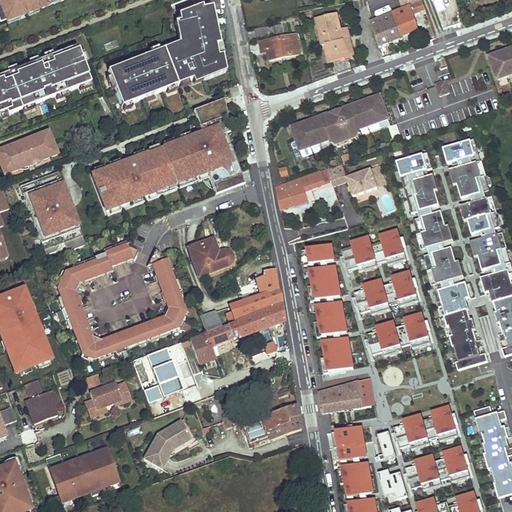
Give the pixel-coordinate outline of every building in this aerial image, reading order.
[(0,0),(0,25),(12,21),(11,19),(40,8),(38,5),(51,0),(0,0)] [(40,8),(40,9),(65,0),(51,0),(38,5),(40,8)] [(400,0),(404,9),(424,3),(422,0),(400,0)] [(437,14),(445,11),(441,0),(440,0),(433,2),(437,14)] [(180,43),(110,71),(113,78),(114,77),(118,88),(117,89),(123,105),(132,101),(133,104),(203,76),(205,80),(228,71),(225,55),(220,56),(218,45),(222,43),(219,27),(214,28),(212,17),(217,16),(214,2),(181,14),(182,21),(177,22),(179,29),(185,28),(189,45),(182,48),(180,43)] [(424,4),(413,8),(414,14),(426,10),(424,4)] [(414,14),(413,8),(372,23),(380,48),(403,40),(401,33),(418,27),(414,14)] [(338,15),(317,20),(323,46),(326,46),(330,62),(342,59),(341,54),(348,52),(345,41),(344,41),(342,31),(338,15)] [(269,27),(257,30),(258,37),(270,35),(269,27)] [(420,33),(418,27),(401,33),(403,40),(420,33)] [(181,43),(180,43),(182,48),(189,45),(185,28),(179,29),(181,43)] [(348,30),(342,31),(344,41),(345,41),(348,52),(341,54),(342,59),(355,56),(348,30)] [(297,36),(261,44),(263,53),(269,52),(271,61),(301,55),(297,36)] [(93,83),(79,47),(41,62),(40,58),(32,61),(34,65),(25,68),(0,78),(0,115),(9,112),(10,116),(93,83)] [(511,52),(492,60),(500,82),(511,78),(511,52)] [(443,59),(437,62),(441,72),(448,69),(443,59)] [(442,100),(452,96),(448,84),(438,87),(442,100)] [(335,116),(296,129),(304,152),(314,149),(334,142),(335,145),(339,143),(349,140),(358,137),(364,135),(363,132),(383,125),(392,122),(385,100),(346,113),(351,127),(339,131),(335,116)] [(222,103),(192,110),(196,126),(226,119),(222,103)] [(9,112),(0,115),(0,122),(11,118),(10,116),(9,112)] [(346,113),(335,116),(339,131),(351,127),(346,113)] [(392,122),(383,125),(385,131),(394,128),(392,122)] [(221,130),(87,172),(100,214),(209,180),(214,195),(238,187),(221,130)] [(12,147),(0,152),(0,163),(5,177),(21,170),(20,169),(27,166),(36,163),(43,160),(44,161),(58,155),(49,133),(34,139),(36,145),(15,154),(12,147)] [(358,137),(349,140),(351,146),(360,143),(358,137)] [(34,139),(12,147),(15,154),(36,145),(34,139)] [(349,140),(339,143),(341,149),(351,146),(349,140)] [(505,357),(511,355),(511,289),(472,142),(441,150),(446,169),(449,169),(459,205),(469,241),(470,241),(480,277),(483,276),(505,357)] [(314,149),(304,152),(306,159),(316,155),(314,149)] [(422,156),(395,163),(400,181),(407,179),(436,290),(437,289),(458,370),(487,363),(485,355),(480,356),(466,302),(470,301),(465,281),(462,282),(453,245),(452,246),(442,209),(440,210),(431,174),(427,176),(422,156)] [(355,198),(380,190),(374,171),(350,178),(346,165),(330,170),(334,181),(336,187),(351,183),(355,198)] [(383,168),(374,171),(380,190),(389,187),(383,168)] [(334,181),(330,170),(277,188),(281,211),(310,202),(310,201),(317,198),(314,188),(334,181)] [(75,232),(60,175),(39,181),(42,191),(25,196),(38,242),(75,232)] [(0,212),(10,209),(1,186),(0,186),(0,212)] [(72,236),(61,240),(66,253),(84,247),(78,231),(71,233),(72,236)] [(384,267),(405,264),(400,233),(379,236),(384,267)] [(219,256),(213,242),(190,250),(200,278),(224,269),(229,267),(232,264),(232,261),(232,258),(230,256),(227,254),(224,254),(219,256)] [(304,252),(307,269),(335,263),(332,247),(304,252)] [(369,286),(361,247),(337,253),(345,291),(369,286)] [(107,259),(66,276),(58,292),(82,355),(99,362),(180,330),(187,313),(167,262),(164,263),(160,257),(155,253),(148,269),(153,268),(169,310),(165,319),(102,344),(93,339),(76,295),(80,286),(113,274),(111,270),(133,262),(134,264),(138,254),(128,250),(127,249),(106,257),(107,259)] [(318,340),(347,336),(342,302),(341,302),(336,269),(308,273),(318,340)] [(276,272),(264,274),(265,284),(258,287),(261,296),(230,307),(233,314),(234,318),(228,321),(230,325),(282,304),(276,272)] [(265,284),(264,274),(255,278),(258,287),(265,284)] [(0,346),(12,377),(52,362),(24,287),(0,295),(0,346)] [(284,322),(282,304),(230,325),(222,328),(206,334),(205,334),(210,348),(284,322)] [(380,349),(373,310),(349,315),(357,354),(380,349)] [(222,328),(216,312),(204,316),(200,318),(206,334),(222,328)] [(402,319),(410,351),(419,349),(421,355),(432,352),(423,314),(402,319)] [(210,348),(205,334),(190,340),(200,366),(214,361),(210,348)] [(271,338),(258,342),(263,358),(276,354),(271,338)] [(319,346),(325,377),(354,371),(348,340),(319,346)] [(99,379),(87,383),(91,393),(90,394),(92,401),(97,412),(105,408),(114,405),(122,402),(122,405),(132,401),(126,384),(117,387),(116,384),(103,389),(99,379)] [(369,380),(368,379),(359,382),(359,383),(364,409),(375,407),(371,388),(369,380)] [(37,382),(26,386),(28,393),(40,388),(37,382)] [(364,409),(359,383),(320,395),(323,416),(364,409)] [(40,388),(28,393),(31,400),(43,396),(40,388)] [(54,391),(49,393),(55,408),(60,406),(54,391)] [(31,400),(26,402),(35,426),(45,422),(44,420),(46,419),(47,421),(58,416),(55,408),(49,393),(43,396),(31,400)] [(92,401),(86,404),(92,419),(107,413),(105,408),(97,412),(92,401)] [(302,431),(298,405),(242,424),(250,445),(270,438),(271,442),(302,431)] [(13,412),(11,411),(0,414),(0,441),(7,439),(3,428),(18,423),(13,412)] [(402,420),(407,450),(429,447),(426,425),(433,424),(436,445),(457,441),(452,412),(402,420)] [(170,447),(189,436),(181,422),(157,436),(143,459),(162,470),(173,451),(170,447)] [(362,430),(333,434),(344,504),(345,504),(346,511),(376,511),(375,499),(374,499),(368,463),(367,463),(362,430)] [(191,440),(189,436),(170,447),(173,451),(191,440)] [(107,449),(51,471),(60,497),(53,499),(56,507),(120,483),(107,449)] [(441,454),(449,483),(470,477),(462,449),(441,454)] [(422,492),(441,487),(433,458),(413,463),(422,492)] [(394,470),(391,460),(376,464),(382,484),(376,486),(382,505),(395,501),(402,500),(400,492),(417,487),(410,466),(394,470)] [(20,482),(15,467),(0,472),(0,511),(30,511),(28,504),(27,505),(19,483),(20,482)] [(480,501),(478,492),(456,499),(458,507),(480,501)] [(384,511),(397,509),(395,501),(382,505),(383,511),(384,511)] [(414,506),(415,511),(437,511),(434,501),(414,506)]
